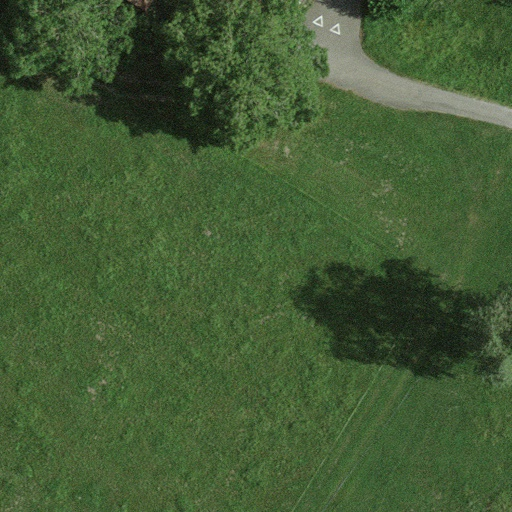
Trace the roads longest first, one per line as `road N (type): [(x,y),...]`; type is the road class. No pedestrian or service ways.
road 1 (track): [(511,206),(493,281),(466,339),(369,511)]
road 2 (track): [(511,124),(406,98),(318,64)]
road 3 (track): [(318,64),(190,0)]
